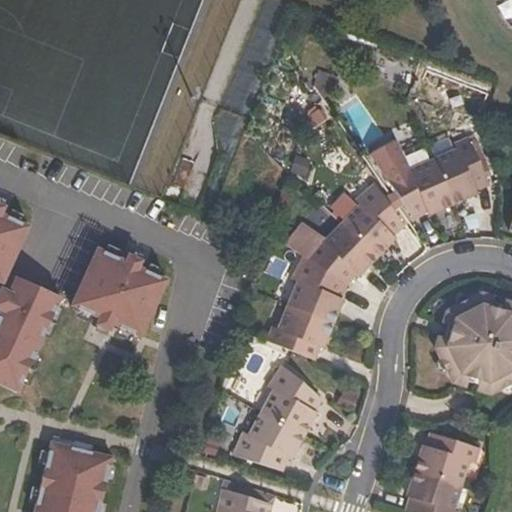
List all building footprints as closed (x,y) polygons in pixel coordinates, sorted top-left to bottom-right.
[(451,145),(453,150),(431,160),(449,205),(461,199),(458,191),(471,186),(473,191),(486,185),(464,139),(451,145)] [(383,178),(412,219),(424,213),(422,207),(433,203),(437,210),(449,205),(431,160),(407,170),(404,165),(383,178)] [(357,206),(339,223),(375,257),(382,249),(376,242),(386,232),(391,236),(401,227),(371,184),(353,201),(357,206)] [(458,191),(461,199),(474,194),(473,191),(471,186),(458,191)] [(424,213),(426,215),(437,210),(433,203),(422,207),(424,213)] [(0,283),(2,285),(28,227),(0,214),(0,213),(0,283)] [(365,266),(375,257),(339,223),(321,241),(316,237),(300,257),(344,286),(353,275),(349,271),(359,261),(365,266)] [(287,249),(300,257),(316,237),(302,227),(287,249)] [(376,242),(382,249),(392,238),(391,236),(386,232),(376,242)] [(72,302),(70,306),(98,319),(112,325),(140,338),(166,281),(138,268),(124,262),(96,249),(72,302)] [(127,255),(124,262),(138,268),(141,262),(127,255)] [(338,299),(344,286),(300,257),(290,281),(294,283),(285,305),(330,323),(335,312),(328,309),(332,297),(338,299)] [(353,275),(356,276),(365,266),(359,261),(349,271),(353,275)] [(60,298),(15,278),(8,293),(8,294),(17,298),(10,314),(0,310),(0,386),(16,394),(60,298)] [(0,289),(0,310),(10,314),(17,298),(8,294),(8,293),(0,289)] [(328,309),(335,312),(340,300),(338,299),(332,297),(328,309)] [(489,309),(490,304),(470,298),(451,308),(445,327),(458,332),(454,342),(441,339),(435,358),(445,376),(465,383),(467,377),(477,381),(475,386),(495,392),(511,385),(511,311),(500,307),(498,312),(489,309)] [(316,334),(325,337),(330,323),(285,305),(276,329),(269,328),(264,341),(312,361),(317,348),(312,346),(316,334)] [(98,319),(95,325),(103,329),(109,332),(112,325),(98,319)] [(458,332),(445,327),(441,339),(454,342),(458,332)] [(317,348),(320,350),(325,337),(316,334),(312,346),(317,348)] [(266,388),(270,390),(258,413),(301,437),(308,425),(301,420),(306,408),(312,411),(319,400),(279,367),(266,388)] [(467,377),(465,383),(475,386),(477,381),(467,377)] [(301,420),(308,425),(314,412),(312,411),(306,408),(301,420)] [(287,443),(296,447),(301,437),(258,413),(247,435),(240,433),(230,457),(280,473),(286,458),(282,456),(287,443)] [(425,461),(416,460),(412,472),(459,488),(467,463),(473,464),(477,451),(427,434),(423,447),(429,449),(425,461)] [(98,511),(112,458),(50,443),(33,511),(98,511)] [(286,458),(289,459),(296,447),(287,443),(282,456),(286,458)] [(423,447),(420,446),(416,460),(425,461),(429,449),(423,447)] [(454,511),(451,511),(459,488),(412,472),(409,484),(416,486),(413,499),(407,497),(403,511),(405,511),(454,511)] [(416,486),(409,484),(405,496),(407,497),(413,499),(416,486)] [(267,511),(269,507),(219,491),(214,511),(267,511)]
